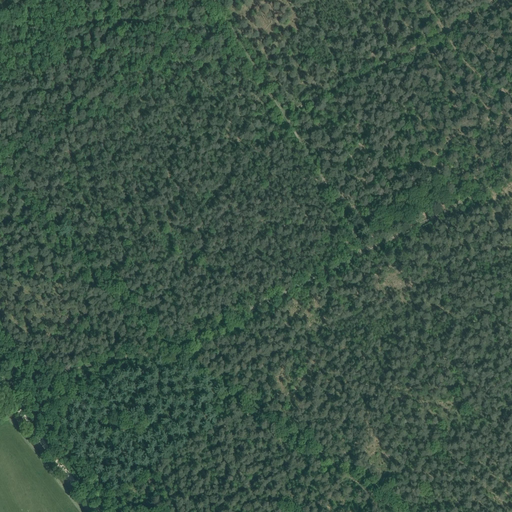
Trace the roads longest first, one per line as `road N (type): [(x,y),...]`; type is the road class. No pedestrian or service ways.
road 1 (track): [(171,344),(407,511)]
road 2 (track): [(171,344),(13,186),(0,162)]
road 3 (track): [(362,250),(171,344)]
road 4 (track): [(444,31),(281,117)]
road 5 (track): [(171,344),(6,384)]
road 6 (track): [(511,174),(362,250)]
road 7 (track): [(6,384),(101,511)]
road 8 (track): [(281,117),(362,250)]
road 9 (track): [(210,0),(281,117)]
